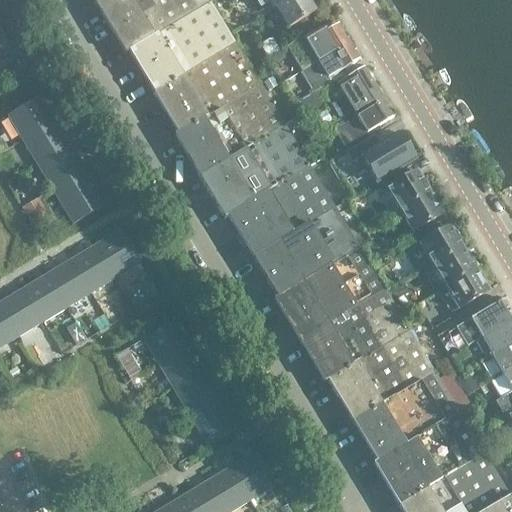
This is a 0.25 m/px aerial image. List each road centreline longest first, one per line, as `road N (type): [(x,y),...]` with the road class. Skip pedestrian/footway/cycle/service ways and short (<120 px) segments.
road 1 (residential): [(356,511),(54,0)]
road 2 (tertiary): [(511,260),(353,0)]
